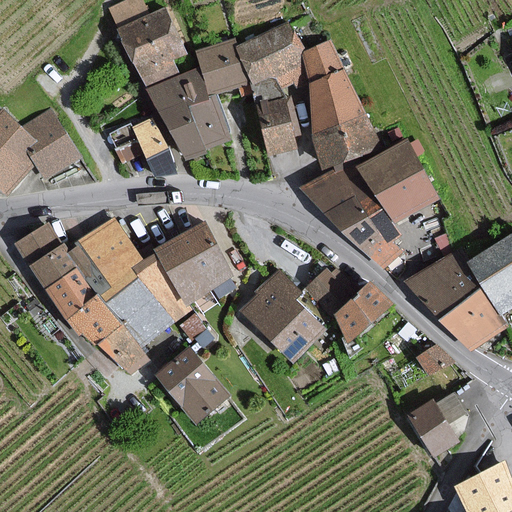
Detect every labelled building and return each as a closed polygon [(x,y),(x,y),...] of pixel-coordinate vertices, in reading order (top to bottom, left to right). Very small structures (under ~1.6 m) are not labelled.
[(305,54),(290,24),(237,49),(234,40),(196,53),(202,68),(178,77),(170,58),(186,53),(163,9),(149,16),(141,0),(129,0),(111,8),(122,29),(119,30),(126,43),(140,69),(150,88),(161,109),(181,147),(187,158),(206,151),(204,146),(228,137),(212,93),(242,86),(254,83),(259,102),(271,153),(297,146),(287,104),(285,96),(283,87),(297,79),(301,87),(313,82),(313,97),(314,118),(314,137),(328,168),(378,145),(364,114),(344,68),(332,41),(305,54)] [(0,185),(8,192),(26,172),(36,161),(46,177),(79,157),(51,111),(21,129),(3,112),(0,115),(0,185)] [(132,124),(111,134),(118,148),(124,162),(145,153),(156,177),(174,168),(157,130),(152,119),(134,128),(132,124)] [(440,196),(408,143),(355,165),(305,186),(328,211),(384,267),(397,256),(403,252),(393,241),(402,234),(394,222),(440,196)] [(193,309),(189,302),(214,285),(221,295),(234,286),(227,277),(234,272),(201,224),(156,253),(158,256),(145,264),(115,220),(81,243),(84,247),(74,253),(72,254),(64,243),(62,245),(48,224),(18,244),(32,265),(48,288),(55,299),(68,317),(79,333),(85,329),(87,332),(95,344),(100,341),(124,365),(130,372),(145,362),(135,348),(173,323),(193,309)] [(511,235),(466,268),(455,254),(408,282),(428,302),(459,335),(471,348),(506,327),(499,315),(511,307),(511,292),(511,291),(511,290),(511,235)] [(391,304),(372,284),(354,300),(328,270),(309,286),(336,316),(354,337),(369,323),(391,304)] [(261,293),(245,309),(293,358),(323,328),(293,298),(299,292),(292,284),(278,271),(263,286),(258,291),(261,293)] [(440,337),(417,352),(430,372),(453,358),(440,337)] [(199,420),(228,395),(213,377),(190,350),(160,375),(183,402),(199,420)] [(457,441),(433,402),(411,416),(435,454),(457,441)] [(504,511),(511,508),(511,484),(504,463),(456,486),(468,511),(504,511)]
